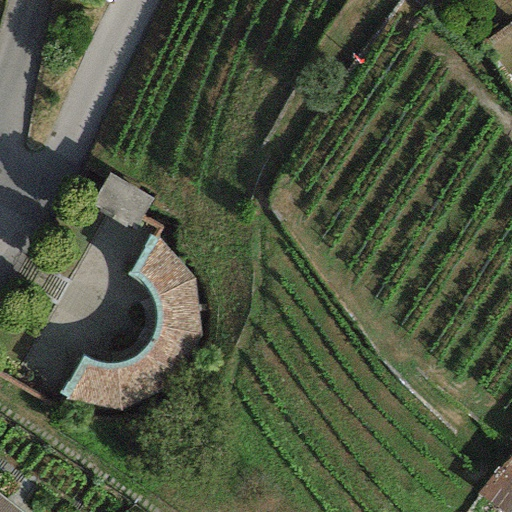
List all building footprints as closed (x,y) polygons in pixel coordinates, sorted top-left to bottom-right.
[(148,197),(98,175),(81,211),(131,233),(138,218),(148,197)] [(100,374),(81,367),(57,402),(118,418),(173,395),(199,340),(193,287),(152,247),(130,282),(142,290),(152,304),(157,318),(155,335),(150,350),(141,362),(129,369),(115,374),(100,374)] [(0,375),(0,388),(47,417),(53,408),(0,375)] [(511,511),(511,447),(511,448),(476,496),(498,511),(511,511)] [(0,511),(17,511),(0,498),(0,511)]
